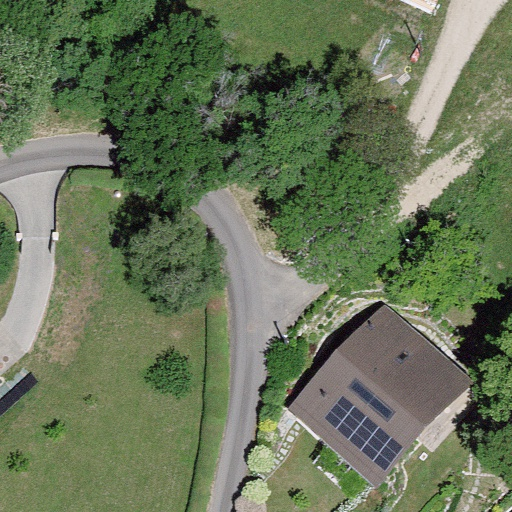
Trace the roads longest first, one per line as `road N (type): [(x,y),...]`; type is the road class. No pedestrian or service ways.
road 1 (residential): [(0,168),(70,154),(141,158),(169,168),(217,211),(252,312),(227,511)]
road 2 (track): [(252,332),(303,310),(382,218),(427,107),(492,0)]
